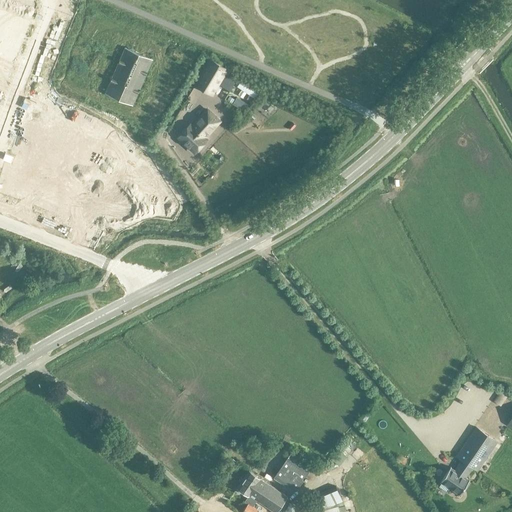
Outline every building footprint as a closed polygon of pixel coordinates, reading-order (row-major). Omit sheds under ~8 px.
[(0,0),(0,14),(10,18),(15,4),(9,1),(9,0),(0,0)] [(15,4),(10,18),(29,25),(36,5),(34,5),(35,3),(29,0),(28,3),(23,1),(21,6),(15,4)] [(62,18),(58,27),(70,32),(72,33),(73,34),(72,37),(82,41),(84,36),(87,37),(88,37),(91,38),(91,39),(94,40),(99,29),(89,24),(91,21),(88,20),(83,18),(73,14),(68,11),(65,10),(65,11),(65,12),(62,18)] [(351,38),(355,28),(351,26),(346,36),(351,38)] [(109,39),(105,47),(116,52),(119,53),(118,53),(120,54),(118,57),(129,62),(131,56),(134,58),(134,57),(138,59),(141,61),(146,49),(136,45),(137,42),(135,41),(129,38),(120,34),(114,32),(112,31),(112,32),(109,39)] [(0,40),(0,58),(14,64),(20,49),(0,40)] [(153,60),(147,73),(158,77),(159,74),(160,74),(161,74),(163,75),(174,80),(175,78),(176,79),(176,78),(180,80),(179,80),(181,81),(186,69),(180,67),(181,64),(179,62),(179,63),(173,60),(164,56),(158,54),(156,53),(156,54),(153,61),(153,60)] [(0,58),(0,76),(7,79),(14,64),(0,58)] [(228,69),(211,59),(195,85),(213,95),(228,69)] [(36,76),(36,77),(38,78),(44,80),(53,85),(53,84),(59,87),(61,88),(63,85),(73,89),(78,78),(74,76),(74,77),(71,75),(68,73),(70,68),(60,63),(58,67),(57,66),(55,65),(43,60),(39,69),(40,69),(37,76),(36,76)] [(349,83),(357,65),(350,63),(342,80),(349,83)] [(256,98),(260,91),(242,80),(238,86),(256,98)] [(83,96),(82,98),(85,99),(85,98),(90,101),(100,105),(105,107),(105,108),(108,109),(109,105),(119,110),(124,99),(121,97),(117,96),(117,95),(114,94),(117,89),(106,84),(105,87),(104,87),(103,87),(101,86),(90,81),(86,90),(83,96)] [(129,109),(129,110),(131,111),(137,113),(146,117),(152,119),(152,120),(154,121),(156,117),(162,120),(167,108),(165,108),(161,107),(162,106),(161,106),(161,104),(150,99),(148,98),(146,97),(148,94),(137,89),(132,102),(133,102),(130,109),(129,109)] [(238,96),(234,103),(244,110),(248,103),(238,96)] [(30,111),(25,123),(45,130),(51,111),(41,107),(39,114),(30,111)] [(220,121),(208,109),(192,126),(190,124),(178,137),(195,152),(207,140),(205,138),(220,121)] [(235,112),(230,114),(233,121),(238,120),(235,112)] [(25,123),(21,135),(30,138),(28,145),(38,149),(45,130),(25,123)] [(67,129),(65,135),(75,138),(77,133),(67,129)] [(65,135),(63,140),(73,144),(75,138),(65,135)] [(10,143),(7,150),(16,153),(19,146),(10,143)] [(110,149),(109,155),(119,158),(121,153),(110,149)] [(109,155),(107,160),(117,164),(119,158),(109,155)] [(146,156),(135,172),(152,184),(163,167),(146,156)] [(69,159),(65,170),(70,171),(74,161),(69,159)] [(74,161),(70,171),(76,173),(80,163),(74,161)] [(83,164),(80,175),(85,177),(89,166),(83,164)] [(5,165),(0,177),(0,187),(13,192),(20,171),(5,165)] [(20,171),(13,192),(28,197),(36,176),(20,171)] [(135,172),(124,189),(141,200),(152,184),(135,172)] [(36,176),(28,197),(44,203),(51,182),(36,176)] [(55,184),(48,203),(57,207),(65,187),(55,184)] [(65,187),(57,207),(66,210),(74,190),(65,187)] [(74,190),(66,210),(70,211),(68,216),(78,220),(89,191),(81,188),(80,193),(74,190)] [(502,405),(510,394),(503,389),(495,400),(502,405)] [(497,441),(477,426),(457,455),(462,459),(455,470),(450,467),(440,482),(449,487),(459,494),(459,495),(470,479),(469,479),(466,477),(473,467),(477,470),(497,441)] [(344,433),(327,455),(340,465),(357,443),(344,433)] [(312,464),(291,451),(275,476),(295,489),(312,464)] [(288,496),(249,470),(237,488),(250,496),(245,502),(248,504),(243,511),(260,511),(253,507),(257,501),(274,511),(304,511),(305,511),(286,499),(288,496)] [(315,499),(321,511),(319,511),(345,511),(338,489),(315,499)]
